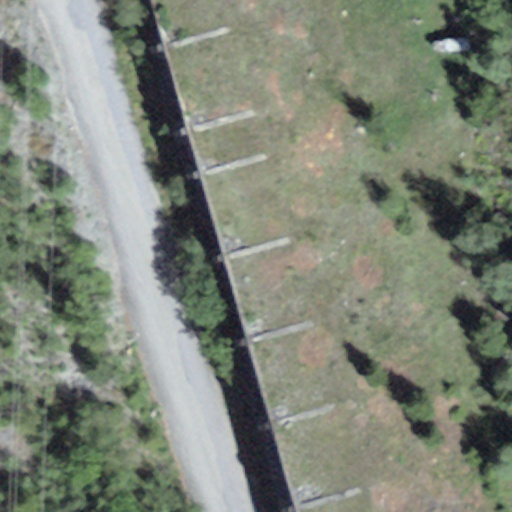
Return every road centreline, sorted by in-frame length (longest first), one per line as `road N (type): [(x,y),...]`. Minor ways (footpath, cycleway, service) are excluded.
road 1 (unclassified): [(235,511),(198,341),(48,0)]
road 2 (secondary): [(351,511),(205,0)]
